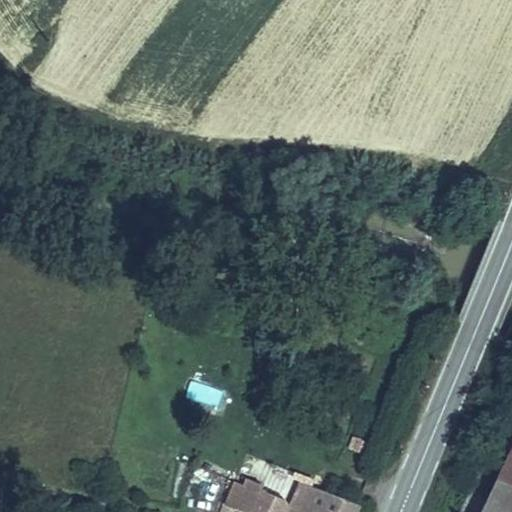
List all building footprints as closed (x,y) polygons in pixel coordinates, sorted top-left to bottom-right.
[(367,439),(357,435),(352,449),(360,453),(367,439)] [(511,511),(511,446),(488,495),(479,511),(511,511)] [(282,511),(297,479),(256,462),(235,507),(247,511),(282,511)] [(326,511),(318,508),(328,489),(307,480),(293,510),(288,509),(286,511),(326,511)] [(352,511),(357,501),(328,489),(318,508),(326,511),(352,511)]
